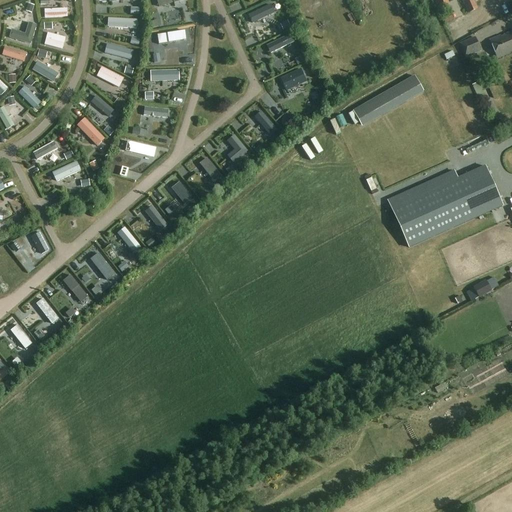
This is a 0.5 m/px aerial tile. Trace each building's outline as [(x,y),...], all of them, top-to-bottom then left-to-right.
[(478,8),(474,0),(463,0),(468,13),(478,8)] [(47,3),(40,3),(40,11),(48,10),(47,3)] [(43,25),(67,24),(66,13),(43,14),(43,25)] [(108,28),(136,29),(137,20),(108,18),(108,28)] [(32,47),(36,30),(30,29),(28,39),(11,35),(9,42),(32,47)] [(511,51),(511,31),(500,36),(500,35),(489,40),(497,58),(509,54),(509,52),(511,51)] [(62,50),(66,38),(48,33),(45,45),(62,50)] [(478,46),(474,37),(459,44),(462,51),(466,49),(467,51),(478,46)] [(290,41),(265,51),(269,62),(283,57),(288,68),(299,64),(290,41)] [(455,55),(453,51),(445,55),(447,59),(455,55)] [(1,63),(25,68),(27,58),(3,53),(1,63)] [(102,67),(97,77),(119,88),(124,79),(102,67)] [(31,77),(53,89),(58,79),(36,68),(31,77)] [(180,89),(179,76),(149,77),(148,73),(143,73),(144,91),(150,91),(150,98),(143,99),(143,107),(154,106),(154,101),(164,101),(164,99),(177,98),(176,90),(180,89)] [(414,76),(353,111),(361,125),(422,90),(414,76)] [(31,83),(25,84),(27,93),(33,91),(31,83)] [(0,87),(0,102),(1,103),(8,94),(0,87)] [(24,92),(17,99),(34,116),(41,109),(24,92)] [(8,114),(16,111),(13,102),(5,105),(8,114)] [(118,104),(113,109),(120,115),(125,109),(118,104)] [(3,112),(0,113),(0,125),(7,138),(15,133),(3,112)] [(84,125),(76,133),(97,154),(105,146),(84,125)] [(58,150),(54,142),(33,153),(37,161),(58,150)] [(503,207),(485,166),(458,178),(455,171),(387,200),(408,248),(503,207)] [(56,190),(80,178),(75,167),(51,179),(56,190)] [(372,184),(366,186),(369,198),(376,196),(372,184)] [(347,196),(341,199),(346,208),(352,204),(347,196)] [(416,278),(420,284),(436,272),(431,266),(416,278)] [(498,287),(493,277),(466,292),(471,301),(498,287)] [(455,305),(438,312),(440,318),(457,311),(455,305)] [(497,356),(511,348),(511,344),(511,342),(505,345),(501,336),(494,340),(490,333),(486,335),(497,356)]
